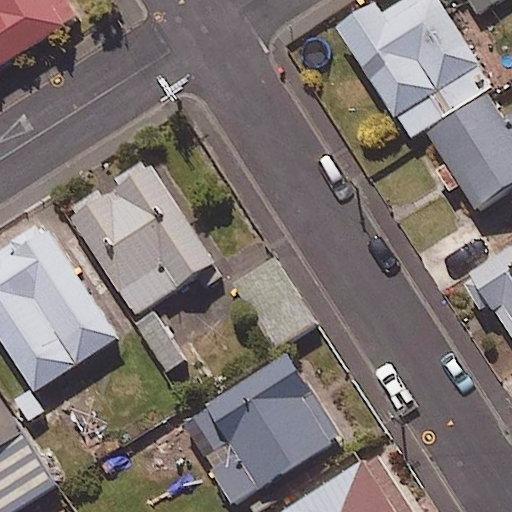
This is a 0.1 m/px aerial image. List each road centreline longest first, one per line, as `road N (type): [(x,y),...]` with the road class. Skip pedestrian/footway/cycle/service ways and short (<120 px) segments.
road 1 (residential): [(209,25),(511,503)]
road 2 (residential): [(0,158),(209,25)]
